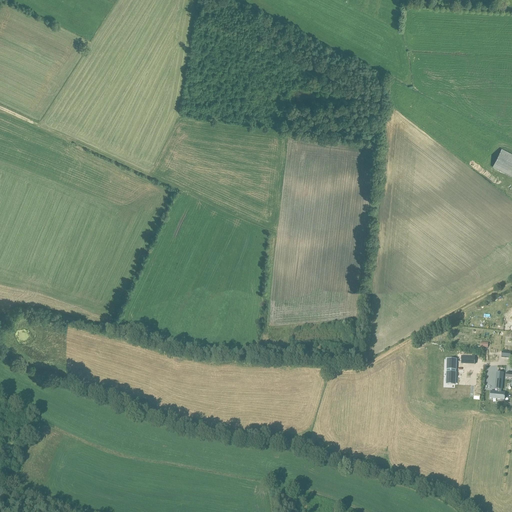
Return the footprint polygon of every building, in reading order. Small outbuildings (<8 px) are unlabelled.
[(511,153),(502,148),(492,166),(511,176),(511,153)] [(497,342),(499,316),(468,314),(466,339),(497,342)] [(446,360),(445,382),(454,382),(455,360),(446,360)] [(477,408),(479,387),(433,384),(433,386),(436,387),(435,396),(432,396),(432,400),(433,400),(433,404),(477,408)] [(491,392),(490,399),(504,401),(505,394),(491,392)]
